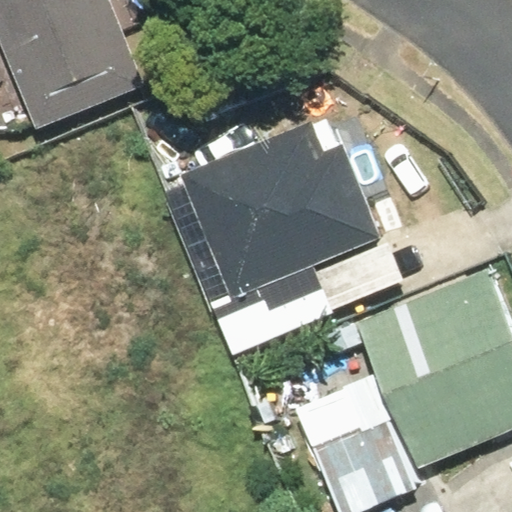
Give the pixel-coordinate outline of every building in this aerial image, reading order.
[(149,94),(111,0),(0,0),(0,34),(42,137),(149,94)] [(106,126),(23,156),(37,193),(119,163),(106,126)] [(321,127),(189,178),(239,305),(393,246),(355,148),(333,157),(321,127)] [(511,322),(491,272),(361,325),(424,475),(511,438),(511,322)] [(224,411),(161,438),(186,496),(249,469),(224,411)] [(372,511),(409,497),(379,426),(314,453),(338,511),(372,511)] [(13,467),(5,440),(0,441),(0,502),(93,476),(85,446),(13,467)] [(84,511),(78,494),(24,511),(84,511)] [(262,511),(240,497),(230,511),(262,511)]
